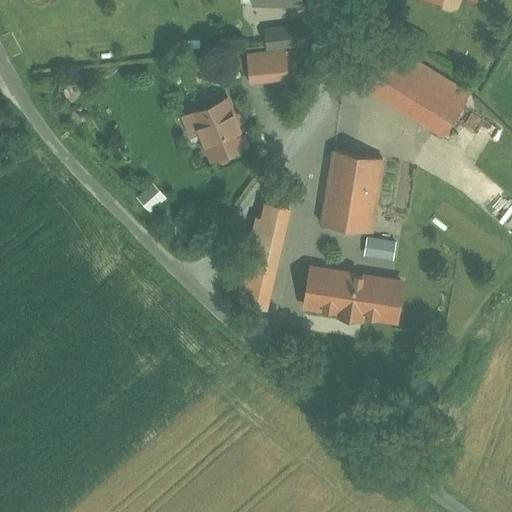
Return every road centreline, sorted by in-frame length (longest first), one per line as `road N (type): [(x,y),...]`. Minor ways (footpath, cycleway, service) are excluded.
road 1 (unclassified): [(189,285),(464,511)]
road 2 (unclassified): [(341,0),(315,115),(189,285)]
road 3 (unclassified): [(0,62),(27,114),(189,285)]
